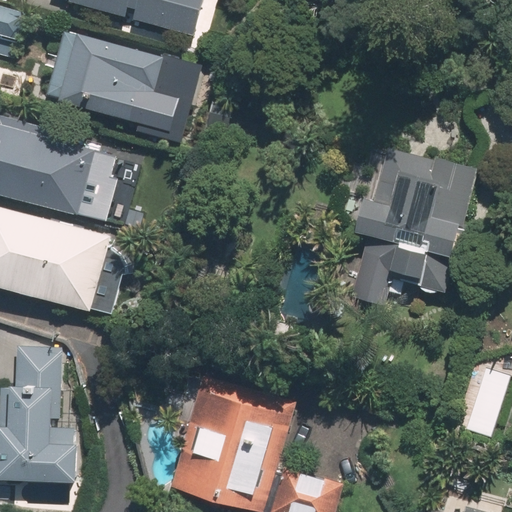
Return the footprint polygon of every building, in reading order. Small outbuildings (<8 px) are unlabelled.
[(80,0),(207,35),(217,0),(80,0)] [(0,1),(0,52),(16,58),(22,38),(25,39),(33,12),(0,1)] [(88,30),(87,32),(73,28),(55,91),(69,95),(68,98),(149,122),(148,126),(166,131),(167,127),(178,89),(180,90),(181,89),(188,91),(193,74),(186,72),(188,62),(186,61),(172,58),(173,54),(88,30)] [(340,125),(315,213),(353,224),(330,307),(381,322),(396,268),(428,276),(424,289),(454,298),(491,167),(453,157),(463,120),(427,110),(417,146),(340,125)] [(126,177),(117,175),(123,153),(78,140),(80,133),(6,112),(4,120),(1,119),(0,121),(0,187),(114,220),(126,177)] [(0,200),(0,280),(98,308),(119,234),(0,200)] [(511,343),(486,336),(461,423),(496,433),(511,377),(511,343)] [(0,472),(6,473),(6,476),(87,478),(88,441),(80,441),(80,426),(62,426),(62,417),(66,417),(69,346),(64,346),(23,344),(22,385),(9,385),(8,424),(0,423),(0,472)] [(196,437),(183,483),(286,511),(343,511),(352,481),(285,463),(303,398),(214,373),(196,437)] [(453,511),(441,509),(440,511),(511,511),(511,495),(484,488),(477,511),(453,511)]
